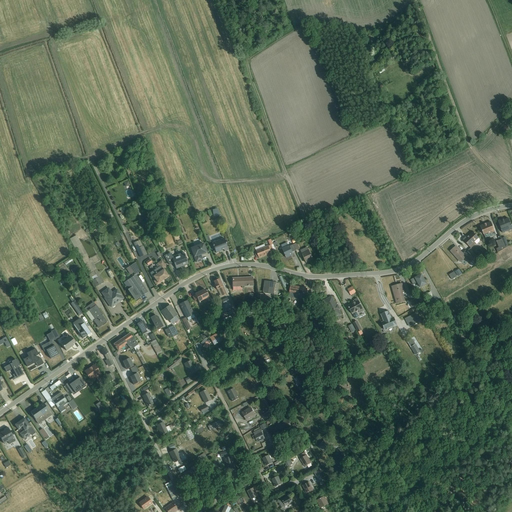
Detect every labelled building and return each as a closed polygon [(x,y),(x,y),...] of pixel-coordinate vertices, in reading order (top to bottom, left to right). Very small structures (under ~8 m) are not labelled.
[(428,76),(418,85),(421,88),(431,79),(428,76)] [(174,198),(170,200),(170,202),(172,208),(178,206),(176,200),(175,200),(174,198)] [(502,233),(511,229),(511,227),(508,219),(503,221),(502,220),(498,221),(502,233)] [(484,235),(486,238),(490,236),(490,238),(496,235),(494,232),(495,232),(491,222),(480,226),(484,235)] [(476,244),(476,245),(479,242),(480,241),(480,240),(479,239),(473,232),(467,238),(466,237),(463,240),(471,249),(476,244)] [(224,238),(212,243),(216,253),(222,251),(221,251),(224,250),(225,252),(229,250),(224,238)] [(498,253),(505,249),(505,247),(502,239),(496,242),(499,248),(496,249),(498,253)] [(143,246),(140,240),(136,242),(133,243),(140,258),(147,255),(143,246)] [(203,243),(191,248),(196,263),(202,260),(200,255),(207,253),(203,243)] [(287,243),(281,245),(283,248),(282,248),(286,258),(290,256),(291,255),(293,254),(293,255),(292,252),(296,251),(293,245),(290,247),(289,245),(288,245),(287,243)] [(104,283),(91,258),(89,259),(81,244),(75,247),(83,262),(93,281),(92,281),(96,287),(104,283)] [(272,256),(271,253),(274,252),(271,245),(269,246),(268,246),(265,247),(264,245),(259,247),(260,247),(255,249),(256,252),(259,258),(268,254),(269,257),(272,256)] [(470,255),(466,250),(462,254),(456,247),(451,251),(461,263),(466,258),(470,263),(474,267),(477,264),(475,262),(476,262),(474,259),(470,255)] [(313,260),(309,250),(302,253),(306,263),(308,262),(309,262),(313,260)] [(189,265),(184,253),(172,257),(170,253),(164,256),(169,265),(174,263),(176,270),(177,269),(176,269),(188,265),(189,265)] [(150,273),(153,278),(153,277),(155,280),(154,281),(157,285),(161,282),(161,281),(168,276),(163,269),(163,270),(163,269),(166,267),(162,260),(157,264),(156,265),(158,268),(150,273)] [(140,272),(135,263),(129,267),(135,275),(140,272)] [(71,270),(74,276),(80,272),(77,267),(71,270)] [(454,272),(449,275),(452,280),(462,274),(459,270),(455,272),(454,272)] [(123,283),(128,290),(135,301),(143,295),(142,294),(146,291),(135,275),(123,283)] [(413,285),(417,283),(420,288),(427,285),(421,275),(411,280),(413,285)] [(233,290),(243,290),(243,287),(254,286),(253,278),(232,279),(233,290)] [(214,282),(215,285),(214,285),(217,290),(218,290),(221,297),(226,294),(219,279),(214,282)] [(265,293),(265,294),(273,295),(275,283),(265,281),(263,292),(265,293)] [(405,302),(403,293),(404,293),(402,285),(398,286),(397,287),(396,286),(392,287),(397,304),(405,302)] [(291,286),(289,297),(304,300),(306,289),(291,286)] [(101,293),(105,298),(104,298),(111,308),(123,299),(120,296),(121,295),(117,289),(112,292),(109,288),(101,293)] [(7,306),(13,304),(9,289),(2,291),(7,306)] [(195,295),(192,297),(195,301),(197,300),(199,304),(203,303),(202,301),(209,298),(205,289),(195,294),(195,295)] [(40,302),(45,300),(43,292),(37,294),(40,302)] [(428,300),(433,297),(431,292),(425,295),(428,300)] [(265,294),(260,293),(261,302),(263,305),(271,301),(269,298),(267,299),(265,294)] [(329,299),(324,301),(334,319),(341,315),(339,310),(340,309),(338,304),(336,305),(334,301),(332,296),(328,298),(329,299)] [(72,297),(69,298),(72,303),(71,304),(79,316),(82,314),(75,301),(72,297)] [(231,309),(232,308),(227,298),(222,301),(219,302),(221,308),(223,313),(231,309)] [(352,315),(357,312),(356,312),(359,311),(360,313),(364,311),(357,299),(354,300),(355,302),(348,306),(352,315)] [(418,303),(416,299),(409,301),(411,308),(415,307),(414,304),(418,303)] [(318,319),(324,316),(321,310),(322,310),(317,300),(312,303),(317,312),(315,313),(318,319)] [(187,301),(180,305),(187,318),(188,321),(195,317),(194,315),(194,314),(193,314),(187,301)] [(102,315),(103,315),(96,305),(93,302),(84,309),(87,312),(86,313),(92,322),(93,321),(98,327),(102,324),(103,325),(106,323),(107,323),(102,315)] [(170,306),(162,311),(173,326),(173,325),(172,323),(178,319),(176,317),(177,316),(170,306)] [(381,322),(385,331),(397,326),(394,317),(392,318),(389,311),(380,314),(383,321),(381,322)] [(406,318),(410,327),(422,321),(417,312),(406,318)] [(225,319),(227,324),(233,322),(232,318),(236,317),(235,315),(225,319)] [(150,318),(157,330),(163,327),(159,319),(157,320),(155,316),(150,318)] [(182,319),(187,330),(191,328),(185,318),(182,319)] [(79,319),(73,323),(84,338),(87,335),(88,336),(91,333),(90,331),(89,332),(79,319)] [(329,331),(323,319),(318,321),(325,334),(329,331)] [(143,321),(137,324),(143,335),(147,332),(145,330),(147,329),(143,321)] [(353,323),(358,333),(359,332),(360,334),(362,333),(361,331),(362,331),(357,321),(353,323)] [(174,326),(168,328),(172,337),(173,337),(178,334),(174,326)] [(230,328),(226,330),(231,341),(234,339),(230,328)] [(51,333),(55,340),(59,337),(55,330),(51,332),(51,333)] [(55,340),(51,333),(46,335),(50,342),(41,347),(44,352),(46,351),(51,359),(59,355),(52,342),(55,340)] [(218,333),(209,338),(214,345),(222,340),(218,333)] [(132,337),(130,334),(122,339),(131,352),(133,350),(133,351),(135,350),(135,351),(140,347),(138,345),(134,340),(135,339),(133,337),(132,337)] [(60,341),(62,343),(61,344),(65,351),(66,351),(71,348),(75,345),(70,338),(67,340),(65,337),(60,341)] [(131,352),(122,339),(114,345),(118,351),(122,349),(123,350),(125,349),(127,352),(128,352),(128,353),(131,352)] [(168,363),(156,340),(153,341),(150,342),(150,343),(147,345),(149,347),(152,345),(158,357),(159,356),(164,365),(168,363)] [(420,353),(416,344),(411,347),(416,355),(420,353)] [(111,358),(108,353),(104,348),(100,350),(104,356),(104,355),(107,360),(108,359),(109,362),(110,361),(112,365),(114,364),(111,358)] [(29,357),(24,360),(28,367),(36,363),(38,367),(43,364),(41,358),(38,360),(36,357),(39,355),(35,349),(27,354),(29,357)] [(138,350),(135,351),(138,356),(150,377),(152,375),(140,353),(138,350)] [(241,357),(235,359),(239,368),(245,366),(241,357)] [(130,358),(122,362),(126,370),(134,366),(130,358)] [(19,367),(18,366),(19,366),(16,360),(14,361),(14,360),(9,363),(10,365),(4,368),(6,372),(12,369),(15,374),(13,375),(15,378),(17,377),(18,378),(24,375),(19,367)] [(170,367),(168,368),(170,370),(176,364),(176,365),(178,364),(177,363),(178,363),(176,360),(169,366),(170,367)] [(184,364),(189,375),(196,371),(190,361),(184,364)] [(84,372),(91,382),(101,375),(94,365),(84,372)] [(137,373),(130,377),(134,385),(141,382),(137,373)] [(306,384),(302,375),(297,378),(301,386),(306,384)] [(76,384),(70,388),(75,395),(85,389),(80,380),(76,383),(76,384)] [(59,381),(49,388),(52,391),(62,384),(59,381)] [(204,382),(188,394),(190,396),(197,391),(196,390),(206,383),(204,382)] [(231,399),(237,396),(233,388),(227,392),(231,399)] [(68,404),(68,403),(65,399),(66,399),(63,395),(62,396),(60,392),(51,398),(45,390),(41,393),(49,405),(53,402),(61,413),(66,410),(64,407),(68,404)] [(211,400),(206,390),(200,393),(205,403),(211,400)] [(142,397),(147,407),(154,404),(149,393),(142,397)] [(117,398),(114,400),(117,406),(118,408),(122,406),(120,404),(117,398)] [(68,403),(68,404),(73,410),(77,407),(73,400),(68,403)] [(37,408),(45,420),(52,416),(43,404),(37,408)] [(247,422),(256,416),(250,407),(241,413),(247,422)] [(39,425),(45,420),(37,408),(30,413),(39,425)] [(327,418),(325,420),(328,424),(330,423),(336,419),(333,414),(327,418)] [(24,430),(20,434),(24,439),(31,434),(32,436),(35,433),(25,418),(24,419),(23,418),(18,421),(19,422),(15,425),(18,430),(22,427),(24,430)] [(288,419),(278,424),(282,432),(288,430),(290,433),(296,429),(294,425),(292,426),(288,419)] [(210,432),(222,426),(219,421),(208,427),(210,432)] [(170,432),(168,427),(166,429),(163,422),(156,425),(162,436),(168,433),(170,432)] [(8,442),(9,445),(15,441),(8,428),(4,430),(4,431),(2,433),(2,432),(0,433),(0,437),(4,444),(8,442)] [(43,429),(39,431),(45,441),(49,438),(43,429)] [(260,429),(254,432),(256,435),(252,436),(254,440),(257,441),(258,443),(265,439),(260,429)] [(176,439),(180,444),(189,440),(185,434),(176,439)] [(330,445),(324,440),(318,447),(324,453),(330,445)] [(17,450),(22,458),(26,456),(21,448),(17,450)] [(175,463),(181,460),(176,449),(170,452),(175,463)] [(305,467),(311,463),(305,453),(299,457),(305,467)] [(284,459),(283,458),(274,463),(276,466),(282,462),(292,457),(291,454),(284,459)] [(266,466),(273,463),(269,455),(262,459),(266,466)] [(234,467),(232,457),(223,459),(226,469),(234,467)] [(279,473),(286,469),(283,465),(276,468),(279,473)] [(319,482),(322,481),(319,475),(321,474),(319,470),(314,472),(316,477),(316,476),(319,482)] [(272,480),(276,487),(282,484),(278,477),(272,480)] [(171,482),(165,485),(172,501),(179,498),(171,482)] [(303,486),(307,494),(313,491),(309,483),(303,486)] [(233,486),(227,489),(230,494),(236,491),(233,486)] [(252,499),(258,496),(254,488),(248,491),(252,499)] [(238,492),(229,498),(230,500),(239,494),(238,492)] [(290,496),(282,500),(278,502),(282,508),(285,506),(286,506),(293,502),(290,496)] [(147,497),(139,503),(141,507),(143,510),(148,506),(152,504),(147,497)] [(328,504),(324,497),(317,501),(321,508),(328,504)] [(169,506),(167,511),(174,511),(178,510),(173,503),(169,506)]
